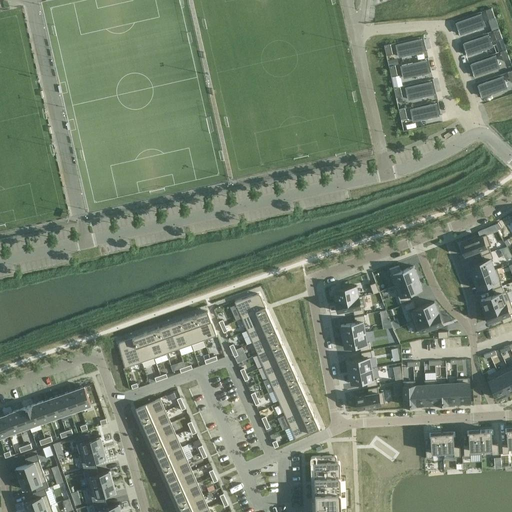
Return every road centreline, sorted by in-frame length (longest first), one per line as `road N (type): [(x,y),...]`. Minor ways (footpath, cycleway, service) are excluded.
road 1 (residential): [(511,414),(347,425),(309,275),(511,198)]
road 2 (residential): [(0,261),(387,176),(482,131)]
road 3 (residential): [(0,388),(95,354),(145,511)]
road 4 (residential): [(482,131),(447,26),(354,33)]
